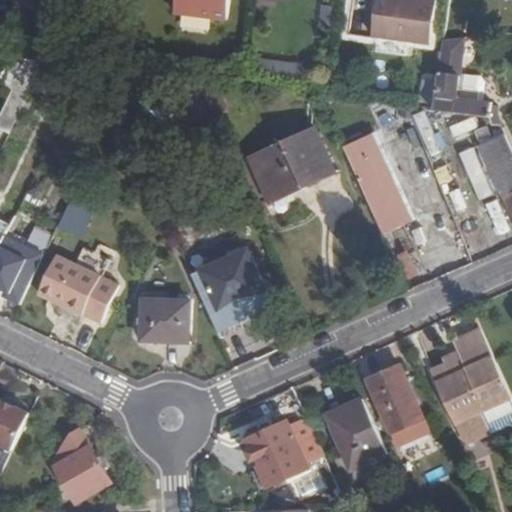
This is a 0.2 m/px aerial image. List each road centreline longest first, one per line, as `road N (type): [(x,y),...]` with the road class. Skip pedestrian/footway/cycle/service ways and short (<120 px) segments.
road 1 (residential): [(511,269),(170,425)]
road 2 (residential): [(0,338),(170,425)]
